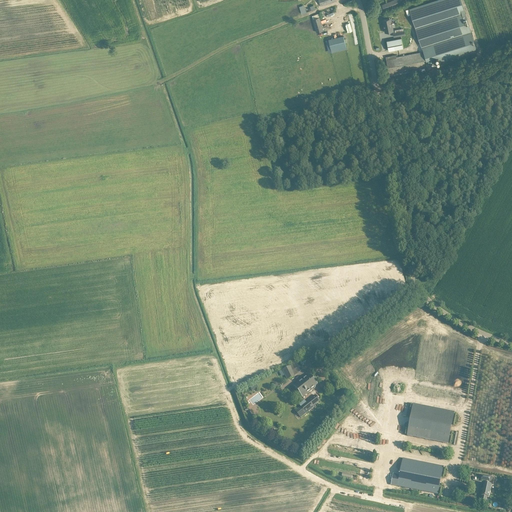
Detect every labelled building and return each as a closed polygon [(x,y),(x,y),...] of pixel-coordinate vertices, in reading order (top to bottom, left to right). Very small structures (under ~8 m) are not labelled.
[(477,51),(460,0),(436,0),(410,9),(426,61),(438,57),(440,63),(477,51)] [(384,10),(389,8),(396,6),(394,1),(382,5),(384,10)] [(315,8),(313,4),(307,7),(306,4),(304,4),(307,12),(315,8)] [(394,12),(398,25),(411,21),(407,8),(394,12)] [(317,32),(318,32),(323,30),(319,17),(313,19),(317,32)] [(391,18),(383,20),(385,32),(393,31),(391,18)] [(395,32),(393,32),(394,37),(405,35),(404,30),(403,31),(403,28),(395,30),(395,32)] [(346,49),(343,35),(328,38),(331,52),(346,49)] [(389,51),(393,50),(406,47),(404,37),(387,41),(389,51)] [(387,59),(386,59),(389,75),(425,68),(422,52),(391,58),(390,56),(386,57),(387,59)] [(282,371),(287,380),(295,376),(291,367),(282,371)] [(303,397),(316,387),(315,386),(318,384),(310,374),(307,377),(306,376),(294,386),(303,397)] [(304,400),(299,404),(301,406),(297,408),(301,413),(299,414),(301,417),(315,406),(314,405),(320,401),(315,395),(306,402),(304,400)] [(390,416),(393,405),(387,403),(384,414),(390,416)] [(407,436),(448,444),(454,412),(414,404),(407,436)] [(443,467),(403,459),(398,486),(438,494),(443,467)] [(489,484),(490,477),(482,475),(481,480),(486,481),(486,484),(484,483),(482,491),(483,491),(481,496),(482,496),(481,501),(486,502),(487,497),(489,498),(490,492),(492,485),(489,484)]
